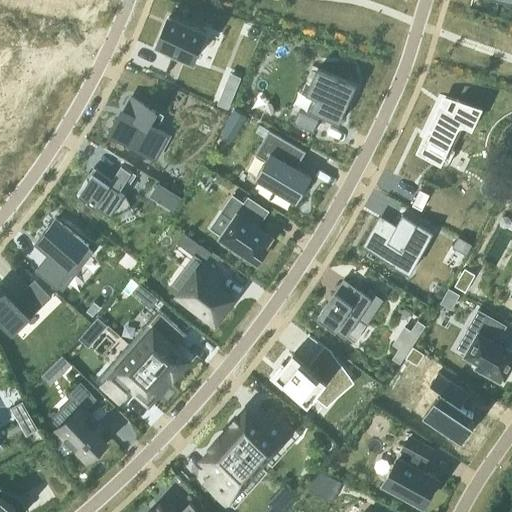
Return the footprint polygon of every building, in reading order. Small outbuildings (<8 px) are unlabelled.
[(169,17),(158,45),(195,60),(207,32),(169,17)] [(318,68),(307,94),(316,98),(311,110),(340,123),(352,98),(357,86),(348,81),(318,68)] [(225,86),(218,105),(229,110),(236,91),(225,86)] [(112,133),(111,134),(153,156),(153,155),(151,154),(163,133),(164,134),(165,133),(158,129),(165,115),(132,97),(131,98),(132,99),(125,111),(124,111),(123,112),(124,113),(113,133),(112,133)] [(423,139),(416,153),(419,154),(422,149),(442,158),(448,161),(453,150),(456,152),(457,150),(454,149),(465,126),(473,130),(484,107),(466,102),(466,103),(458,101),(457,103),(445,98),(425,140),(423,139)] [(235,109),(222,132),(234,139),(247,117),(235,109)] [(300,110),(294,123),(313,132),(319,119),(300,110)] [(270,130),(255,154),(267,161),(256,178),(297,203),(313,177),(295,167),(304,152),(305,153),(306,152),(270,130)] [(87,179),(77,194),(111,216),(112,218),(133,207),(125,193),(121,190),(132,172),(122,165),(113,179),(95,167),(94,169),(96,170),(92,176),(90,174),(89,176),(91,177),(89,180),(87,179)] [(173,193),(165,205),(174,210),(181,198),(173,193)] [(233,220),(222,237),(259,263),(268,250),(265,248),(273,237),(255,225),(259,220),(261,222),(269,211),(249,197),(245,203),(233,195),(222,212),(233,220)] [(364,244),(363,246),(400,266),(409,249),(414,252),(428,228),(420,224),(403,214),(402,216),(404,217),(397,230),(380,220),(375,230),(374,230),(366,245),(364,244)] [(37,269),(36,270),(63,292),(64,290),(61,287),(89,252),(92,255),(93,253),(87,248),(89,245),(56,219),(44,235),(42,234),(41,236),(42,237),(38,242),(53,255),(40,271),(37,269)] [(459,237),(453,247),(467,255),(473,244),(459,237)] [(202,245),(194,254),(195,255),(204,262),(205,261),(205,262),(212,252),(202,245)] [(193,278),(180,295),(199,309),(197,311),(211,322),(213,320),(216,322),(234,298),(216,285),(223,275),(205,262),(205,261),(204,262),(195,255),(183,270),(193,278)] [(465,269),(455,286),(466,292),(476,275),(465,269)] [(2,283),(0,284),(0,317),(15,332),(53,294),(36,277),(16,297),(2,283)] [(449,288),(441,302),(452,308),(460,294),(449,288)] [(327,304),(318,318),(347,337),(359,319),(368,324),(369,322),(368,322),(383,299),(376,294),(377,294),(369,289),(366,293),(361,290),(352,303),(342,296),(340,295),(339,295),(338,295),(337,295),(335,296),(334,297),(334,298),(329,305),(327,304)] [(148,290),(141,298),(149,304),(155,296),(148,290)] [(93,302),(87,310),(93,314),(99,307),(93,302)] [(479,334),(467,354),(481,362),(478,368),(500,380),(503,375),(506,376),(511,364),(511,351),(506,348),(507,348),(506,347),(506,348),(498,343),(497,342),(507,325),(479,309),(468,328),(479,334)] [(160,310),(129,344),(169,379),(174,374),(175,374),(188,359),(173,345),(185,332),(178,326),(160,310)] [(98,317),(91,325),(99,331),(105,324),(98,317)] [(418,321),(411,332),(418,337),(425,326),(418,321)] [(129,344),(97,380),(110,392),(122,402),(136,387),(151,401),(159,392),(166,384),(165,383),(169,379),(129,344)] [(285,367),(277,377),(286,385),(297,394),(307,401),(312,395),(317,399),(345,375),(329,356),(333,352),(325,346),(309,366),(294,353),(283,366),(285,367)] [(401,348),(394,358),(401,363),(408,352),(401,348)] [(414,348),(407,358),(417,365),(424,355),(414,348)] [(63,356),(55,364),(63,372),(71,364),(63,356)] [(436,398),(424,416),(425,417),(462,441),(474,423),(470,420),(474,414),(461,405),(470,392),(439,372),(431,385),(442,392),(438,399),(436,398)] [(71,400),(53,417),(62,426),(58,429),(67,438),(65,440),(66,440),(67,440),(75,449),(76,450),(77,449),(88,461),(107,444),(97,434),(102,429),(98,424),(99,423),(98,422),(97,423),(91,416),(92,416),(91,415),(90,416),(85,411),(98,398),(97,398),(95,400),(90,394),(92,392),(81,381),(67,395),(71,400)] [(236,424),(226,435),(259,464),(291,428),(274,412),(261,426),(246,413),(243,416),(242,415),(234,423),(236,424)] [(214,449),(206,457),(221,470),(209,484),(227,500),(259,464),(226,435),(223,438),(222,437),(213,447),(214,449)] [(399,457),(385,484),(424,505),(439,478),(421,469),(425,462),(433,448),(410,436),(403,450),(404,451),(400,457),(399,457)] [(322,471),(312,482),(337,494),(343,482),(322,471)] [(284,486),(279,492),(290,502),(296,497),(284,486)] [(0,511),(24,511),(29,509),(28,507),(27,508),(21,497),(0,487),(0,511)] [(200,511),(191,502),(189,503),(194,508),(188,511),(167,511),(159,504),(152,511),(151,510),(148,511),(200,511)]
